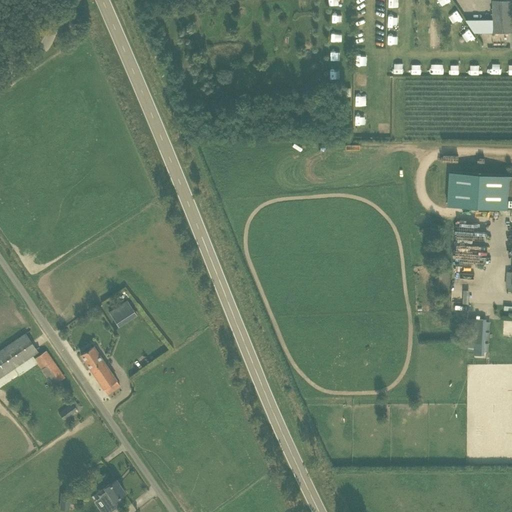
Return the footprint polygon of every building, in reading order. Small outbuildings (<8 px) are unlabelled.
[(493,32),(511,32),(511,0),(493,0),(493,32)] [(458,30),(467,27),(464,18),(455,21),(458,30)] [(342,42),(342,31),(332,31),(332,41),(342,42)] [(464,37),(469,46),(478,41),(472,32),(464,37)] [(492,73),(500,72),(499,63),(491,64),(492,73)] [(351,96),(351,87),(338,87),(338,96),(351,96)] [(127,299),(108,310),(117,326),(136,315),(127,299)] [(485,346),(491,346),(492,318),(475,318),(473,353),(485,354),(485,346)] [(0,376),(28,358),(38,351),(26,333),(0,350),(0,376)] [(120,385),(93,346),(81,354),(107,394),(120,385)] [(46,350),(34,358),(52,386),(64,377),(46,350)] [(72,403),(58,413),(64,421),(78,411),(72,403)] [(97,492),(106,505),(125,492),(116,479),(104,487),(97,492)] [(60,509),(69,510),(70,494),(61,493),(60,509)]
